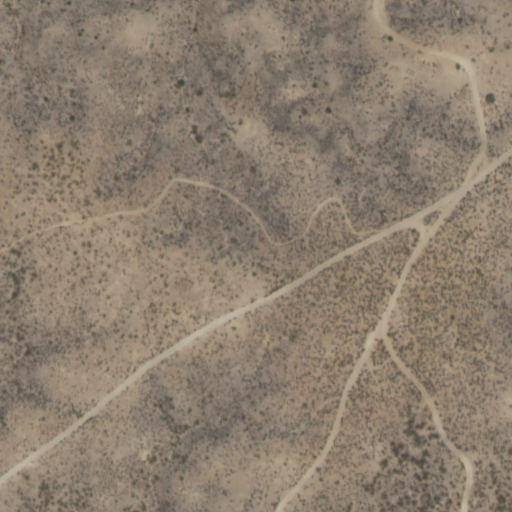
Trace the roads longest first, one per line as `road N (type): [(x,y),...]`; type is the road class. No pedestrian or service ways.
road 1 (track): [(0,476),(188,336),(431,207),(511,149)]
road 2 (track): [(274,511),(328,445),(353,367),(414,249),(472,180)]
road 3 (track): [(463,511),(473,470),(468,454),(445,442),(431,403),(376,328)]
